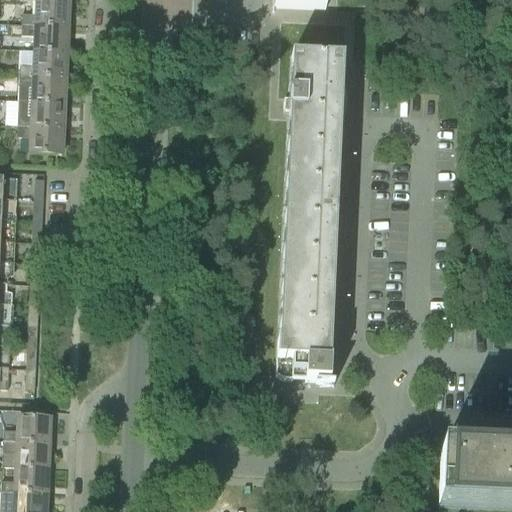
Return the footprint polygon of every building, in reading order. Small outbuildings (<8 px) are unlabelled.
[(324,11),(324,0),(271,0),(271,10),(324,13),(324,11)] [(21,18),(21,29),(66,31),(67,5),(36,4),(35,19),(21,18)] [(66,31),(21,29),(20,40),(34,40),(34,55),(65,56),(66,31)] [(19,54),(18,79),(64,81),(65,56),(34,55),(19,54)] [(276,344),(274,379),(276,380),(278,382),(280,382),(282,383),(284,383),(291,384),(304,384),(318,385),(318,388),(317,388),(317,389),(328,389),(328,388),(329,364),(321,363),(332,117),(340,117),(343,62),(341,62),(290,59),(288,101),(288,103),(287,103),(283,102),(282,115),(288,115),(287,122),(277,344),(276,344)] [(64,81),(18,79),(17,105),(63,107),(64,81)] [(63,107),(17,105),(16,130),(62,132),(63,107)] [(62,132),(16,130),(16,141),(30,142),(29,157),(61,158),(62,132)] [(0,203),(10,204),(10,197),(15,196),(16,183),(0,181),(0,203)] [(33,183),(32,200),(42,201),(43,184),(33,183)] [(10,204),(0,203),(0,224),(15,225),(16,213),(9,211),(10,204)] [(42,210),(32,209),(31,226),(41,226),(42,210)] [(0,224),(0,245),(14,246),(15,225),(0,224)] [(31,226),(31,242),(40,243),(41,226),(31,226)] [(0,245),(0,266),(13,267),(14,246),(0,245)] [(40,252),(30,251),(29,268),(39,268),(40,252)] [(13,267),(0,266),(0,287),(5,288),(6,281),(13,279),(13,267)] [(29,268),(29,284),(38,285),(39,268),(29,268)] [(5,288),(0,287),(0,308),(10,309),(10,297),(5,295),(5,288)] [(28,293),(28,310),(37,310),(38,294),(28,293)] [(10,309),(0,308),(0,329),(9,330),(10,309)] [(37,310),(28,310),(27,326),(36,327),(37,310)] [(0,329),(0,350),(7,351),(9,330),(0,329)] [(36,336),(26,335),(26,352),(35,352),(36,336)] [(7,351),(0,350),(0,371),(8,372),(10,351),(7,351)] [(26,352),(25,368),(34,369),(35,352),(26,352)] [(8,372),(0,371),(0,393),(7,394),(8,372)] [(34,378),(25,377),(24,394),(33,395),(34,378)] [(2,434),(2,445),(47,447),(49,421),(18,420),(17,435),(2,434)] [(47,447),(2,445),(1,470),(15,471),(46,473),(47,447)] [(511,458),(507,459),(507,455),(508,455),(509,448),(507,448),(507,451),(470,449),(470,450),(453,449),(452,453),(440,452),(437,507),(438,507),(511,510),(511,458)] [(46,473),(15,471),(14,486),(0,485),(0,487),(0,495),(45,498),(46,489),(50,489),(51,473),(46,473)] [(44,511),(45,498),(0,495),(0,511),(44,511)]
